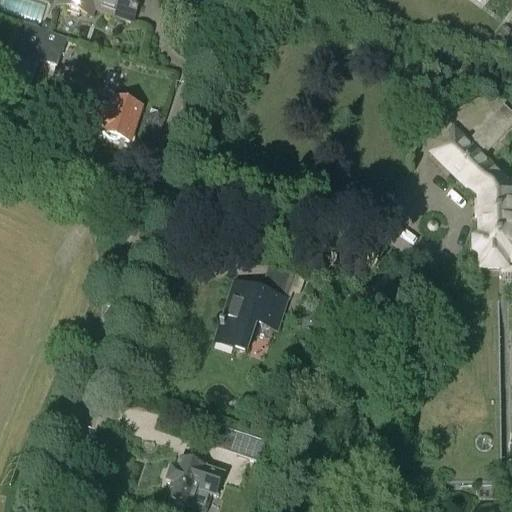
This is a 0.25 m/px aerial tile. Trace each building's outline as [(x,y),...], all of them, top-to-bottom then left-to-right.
[(91,12),(131,25),(139,0),(57,0),(55,8),(89,19),(91,12)] [(28,28),(19,55),(57,68),(66,41),(28,28)] [(84,109),(78,127),(102,135),(102,136),(105,137),(107,140),(113,142),(117,141),(129,144),(139,111),(113,103),(112,103),(82,93),(77,107),(84,109)] [(471,138),(488,154),(511,128),(511,112),(504,104),(471,138)] [(481,259),(481,272),(511,272),(511,187),(508,188),(453,135),(433,155),(480,201),(480,241),(474,244),(475,255),(481,259)] [(214,346),(244,356),(254,326),(275,333),(293,277),(267,269),(259,295),(234,287),(214,346)] [(314,316),(302,322),(306,330),(312,332),(320,327),(314,316)] [(244,438),(242,438),(236,458),(264,467),(280,473),(287,452),(244,438)] [(188,464),(189,462),(181,460),(181,462),(179,462),(176,473),(170,471),(165,485),(171,487),(165,503),(190,511),(191,509),(201,511),(206,511),(211,497),(216,498),(223,477),(204,470),(204,469),(188,464)]
